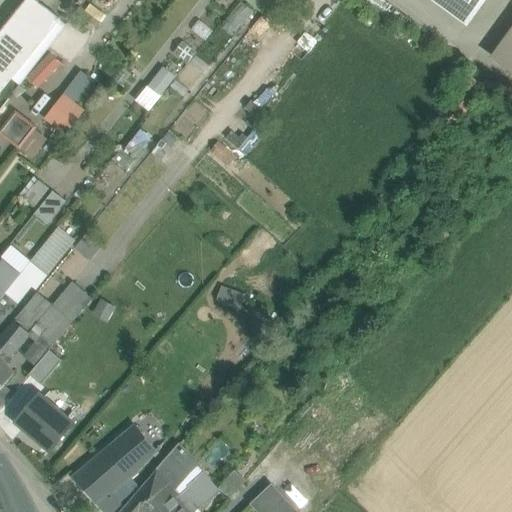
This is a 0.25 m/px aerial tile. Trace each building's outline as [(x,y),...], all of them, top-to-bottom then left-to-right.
[(35,0),(26,0),(0,32),(0,94),(60,20),(35,0)] [(304,0),(284,0),(296,10),(304,0)] [(482,0),(435,0),(467,22),(482,0)] [(511,32),(496,55),(497,60),(505,66),(511,56),(511,32)] [(25,78),(37,88),(60,62),(48,52),(25,78)] [(147,87),(162,99),(178,79),(163,67),(147,87)] [(65,97),(47,121),(65,135),(84,112),(65,97)] [(37,128),(16,112),(0,131),(0,135),(20,150),(37,128)] [(39,181),(25,198),(36,207),(49,190),(39,181)] [(53,192),(35,215),(46,224),(64,201),(53,192)] [(58,228),(31,263),(47,276),(75,241),(58,228)] [(0,300),(6,293),(21,275),(0,258),(0,300)] [(6,293),(18,304),(33,285),(21,275),(6,293)] [(52,307),(70,326),(92,300),(72,283),(52,307)] [(215,300),(238,304),(241,291),(218,287),(215,300)] [(18,304),(6,293),(0,300),(0,304),(10,316),(19,305),(18,304)] [(40,319),(41,320),(44,311),(50,305),(37,295),(24,311),(38,322),(40,319)] [(10,316),(0,304),(0,328),(12,319),(10,316)] [(52,327),(27,358),(31,360),(39,364),(71,326),(70,326),(52,307),(50,305),(44,311),(41,320),(52,327)] [(38,322),(24,311),(13,323),(27,336),(38,322)] [(13,323),(0,339),(0,356),(7,365),(15,356),(16,358),(21,352),(18,348),(27,336),(13,323)] [(7,365),(0,356),(0,392),(15,375),(7,365)] [(39,364),(31,360),(23,370),(29,375),(39,364)] [(73,424),(39,396),(16,423),(49,451),(73,424)] [(121,420),(103,399),(92,410),(110,430),(121,420)] [(135,426),(73,478),(97,507),(138,473),(157,452),(135,426)] [(179,445),(157,470),(176,493),(182,486),(199,466),(179,445)] [(176,493),(157,470),(120,511),(201,511),(203,510),(182,486),(176,493)] [(235,471),(219,489),(230,499),(246,481),(235,471)] [(296,511),(272,486),(252,505),(258,511),(296,511)]
